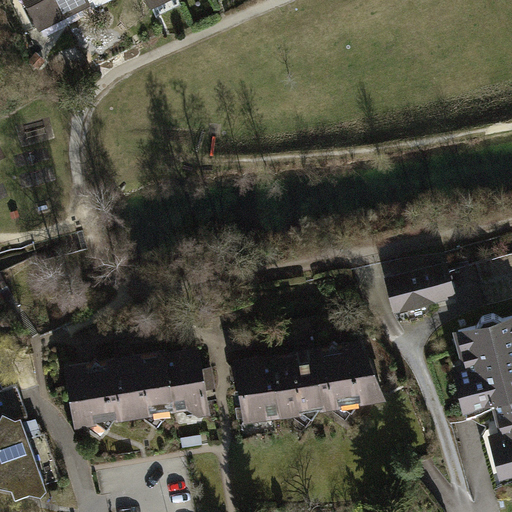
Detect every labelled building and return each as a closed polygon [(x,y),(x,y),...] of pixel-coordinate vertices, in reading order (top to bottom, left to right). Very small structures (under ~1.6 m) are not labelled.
[(25,0),(40,29),(92,3),(90,0),(147,0),(151,8),(166,0),(25,0)] [(448,263),(386,279),(395,313),(437,301),(457,296),(448,263)] [(480,323),(454,330),(462,361),(453,363),(465,408),(490,400),(491,405),(497,428),(488,430),(501,477),(511,473),(511,314),(500,318),(494,314),(484,317),(480,323)] [(388,400),(363,339),(306,348),(294,350),(294,354),(281,356),(281,352),(236,359),(238,370),(246,423),(344,408),(343,404),(362,401),(362,404),(388,400)] [(87,361),(66,364),(77,428),(88,426),(102,436),(113,422),(144,416),(158,427),(170,413),(189,409),(200,416),(212,414),(206,378),(201,345),(167,351),(166,348),(159,349),(159,353),(143,355),(142,352),(125,354),(107,357),(108,362),(102,363),(97,359),(93,364),(88,365),(87,361)] [(0,486),(13,490),(15,496),(16,500),(21,497),(30,493),(43,496),(47,489),(22,418),(28,416),(17,386),(1,392),(0,391),(0,486)]
